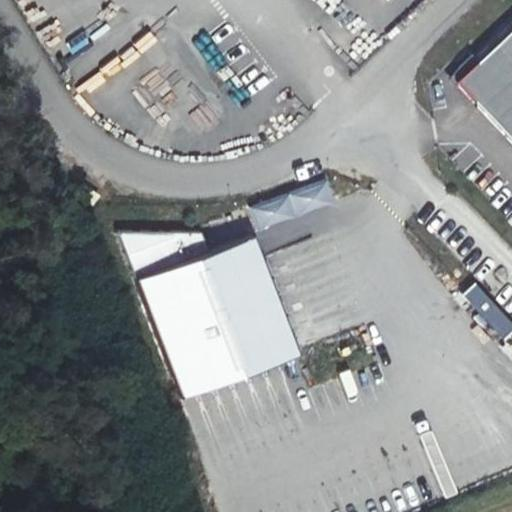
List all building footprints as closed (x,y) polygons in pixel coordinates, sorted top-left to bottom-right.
[(511,20),(452,75),(511,139),(511,20)] [(176,397),(293,354),(250,235),(207,251),(200,233),(116,230),(176,397)] [(496,342),(511,331),(511,330),(481,281),(464,291),(496,342)] [(511,374),(495,357),(474,378),(505,409),(511,402),(511,374)] [(481,410),(510,438),(511,435),(511,421),(490,400),(481,410)]
